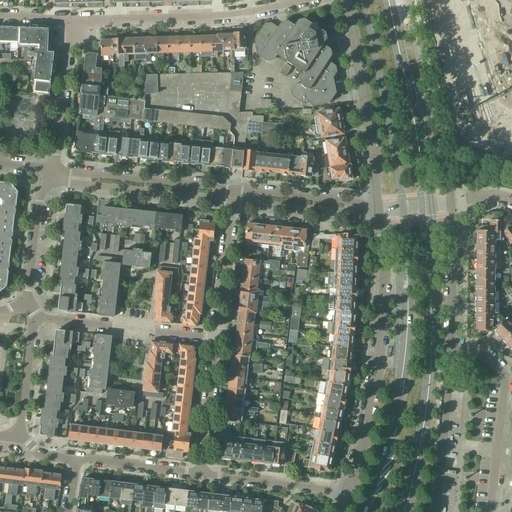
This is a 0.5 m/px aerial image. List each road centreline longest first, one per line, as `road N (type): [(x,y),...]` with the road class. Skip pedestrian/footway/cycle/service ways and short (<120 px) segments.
road 1 (tertiary): [(403,511),(432,350),(427,206)]
road 2 (tertiary): [(404,209),(404,354),(390,436),(364,511)]
road 3 (residential): [(348,495),(377,327),(378,211)]
road 4 (residential): [(69,20),(214,17),(305,0)]
road 5 (residential): [(378,211),(346,0)]
road 6 (tertiary): [(364,0),(404,209)]
road 7 (tertiary): [(427,206),(391,0)]
road 8 (residential): [(451,202),(407,0)]
road 9 (residential): [(494,511),(506,379),(480,351),(450,347)]
road 10 (residential): [(50,169),(65,183),(233,201)]
road 11 (residential): [(235,188),(50,169)]
road 12 (residential): [(215,339),(37,318)]
road 13 (residential): [(434,511),(450,347)]
road 14 (residential): [(50,169),(69,20)]
road 15 (residential): [(201,472),(348,495)]
road 16 (residential): [(233,201),(363,216),(378,211)]
road 17 (residential): [(378,211),(364,202),(235,188)]
road 18 (residential): [(450,347),(451,202)]
road 19 (residential): [(233,201),(215,339)]
road 20 (residential): [(50,169),(38,191),(28,302)]
road 21 (residential): [(215,339),(201,472)]
road 22 (residential): [(77,459),(201,472)]
road 23 (residential): [(37,318),(26,439)]
